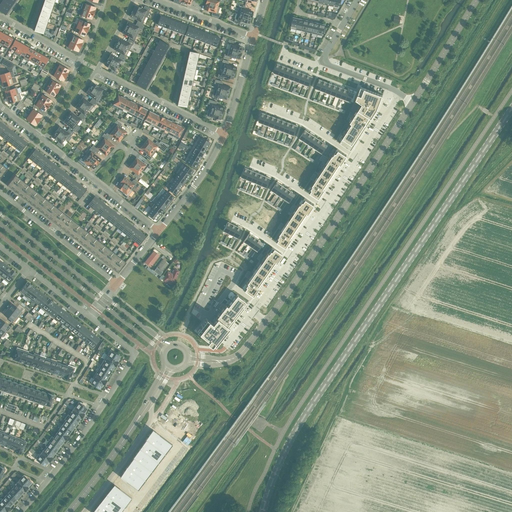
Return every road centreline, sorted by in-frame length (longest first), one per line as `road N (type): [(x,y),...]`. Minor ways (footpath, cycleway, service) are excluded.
road 1 (primary): [(262,511),(284,447),(315,396),(511,107)]
road 2 (tertiary): [(413,102),(283,298),(244,350),(224,361)]
road 3 (residential): [(116,284),(0,192)]
road 4 (residential): [(224,134),(97,70)]
road 5 (residential): [(106,298),(0,214)]
road 6 (unclassified): [(84,511),(148,425),(152,403)]
road 7 (residential): [(0,224),(101,304)]
